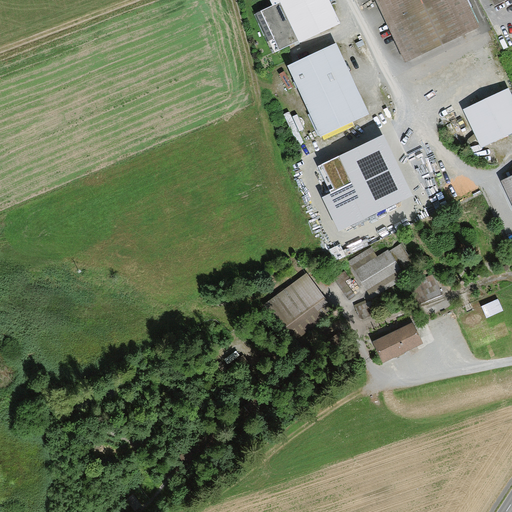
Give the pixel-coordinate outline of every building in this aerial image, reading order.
[(277,52),(337,23),(326,0),(275,0),(278,6),(260,14),(277,52)] [(380,0),(409,59),(482,24),(470,0),(380,0)] [(292,66),(323,133),(367,113),(336,45),(292,66)] [(467,109),(484,144),(511,130),(511,97),(508,90),(467,109)] [(322,201),(338,236),(413,201),(384,139),(318,170),(331,197),(322,201)] [(511,200),(511,176),(503,181),(511,200)] [(360,305),(416,267),(399,242),(343,280),(360,305)] [(303,271),(269,295),(299,337),(332,313),(303,271)] [(412,283),(419,301),(441,293),(434,275),(412,283)] [(462,355),(511,336),(511,333),(507,320),(492,326),(489,317),(505,310),(500,299),(459,315),(469,340),(458,344),(462,355)] [(411,321),(372,339),(381,359),(420,341),(411,321)] [(149,498),(137,487),(126,498),(137,510),(149,498)]
